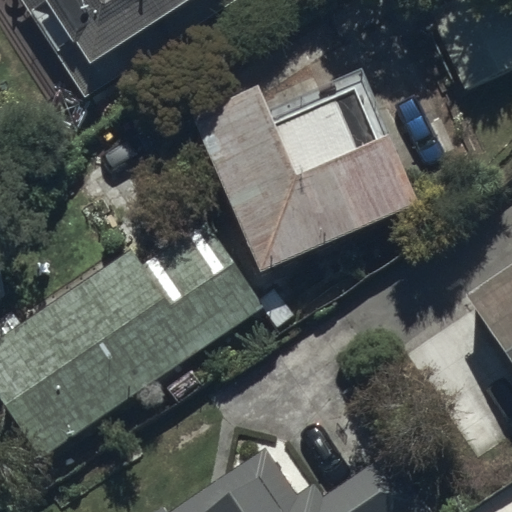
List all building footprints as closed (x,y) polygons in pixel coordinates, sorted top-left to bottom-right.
[(24,0),(87,99),(244,0),(24,0)] [(465,0),(431,14),(464,90),(511,69),(511,9),(508,0),(465,0)] [(279,112),(272,94),(198,126),(264,282),(426,214),(397,143),(410,138),(381,69),(279,112)] [(261,301),(207,224),(145,268),(132,250),(24,325),(14,312),(0,321),(0,434),(30,478),(265,314),(277,331),(296,318),(276,290),(261,301)] [(511,272),(470,301),(511,360),(511,272)] [(451,511),(407,446),(324,500),(316,487),(301,497),(269,448),(172,511),(451,511)]
